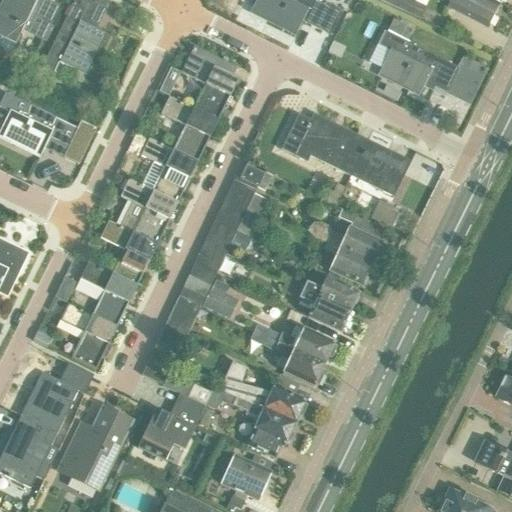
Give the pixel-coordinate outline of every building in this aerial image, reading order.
[(41,42),(58,7),(44,0),(2,0),(3,0),(0,6),(0,37),(15,44),(21,32),(41,42)] [(92,61),(105,35),(96,31),(105,10),(84,0),(74,0),(41,69),(55,76),(60,64),(78,72),(85,58),(92,61)] [(295,37),(302,22),(331,37),(343,13),(316,0),(257,0),(253,8),(269,16),(266,22),(295,37)] [(376,0),(387,5),(393,8),(394,9),(396,10),(400,0),(376,0)] [(453,0),(449,10),(488,30),(500,7),(487,0),(453,0)] [(445,94),(457,68),(407,44),(410,35),(404,27),(391,21),(385,33),(378,46),(390,52),(380,71),(391,77),(388,83),(418,98),(424,84),(445,94)] [(216,123),(237,81),(213,69),(216,62),(192,50),(180,74),(204,86),(192,110),(192,111),(216,123)] [(5,95),(0,104),(0,109),(10,114),(2,132),(16,138),(14,144),(39,157),(38,158),(39,159),(44,149),(46,146),(54,150),(52,153),(78,166),(96,130),(81,123),(77,130),(64,123),(5,95)] [(196,164),(216,123),(192,111),(192,110),(168,98),(160,115),(184,127),(172,151),(172,152),(196,164)] [(344,161),(356,136),(312,114),(309,121),(297,115),(280,150),(306,163),(309,157),(350,178),(356,166),(344,161)] [(136,134),(127,153),(137,158),(146,139),(136,134)] [(393,198),(410,162),(356,136),(344,161),(356,166),(350,178),(393,198)] [(176,206),(196,164),(172,152),(172,151),(148,140),(140,157),(164,168),(152,193),(151,194),(176,206)] [(239,180),(239,181),(256,189),(257,189),(263,176),(263,175),(245,167),(239,180)] [(263,176),(257,189),(264,193),(272,177),(264,173),(263,175),(263,176)] [(235,178),(230,189),(251,200),(253,196),(256,189),(239,181),(239,180),(235,178)] [(155,247),(176,206),(151,194),(152,193),(128,181),(119,198),(130,203),(118,227),(132,234),(131,235),(155,247)] [(335,206),(343,189),(336,185),(332,193),(325,190),(321,200),(335,206)] [(230,189),(224,200),(246,211),(247,209),(251,200),(230,189)] [(251,200),(247,209),(259,215),(265,201),(253,196),(251,200)] [(224,200),(219,211),(241,222),(246,211),(224,200)] [(399,210),(378,201),(370,219),(390,229),(399,210)] [(241,222),(236,232),(244,236),(247,237),(251,240),(253,236),(259,223),(262,216),(259,215),(247,209),(246,211),(241,222)] [(219,211),(214,223),(235,233),(236,232),(241,222),(219,211)] [(308,229),(305,236),(307,237),(326,245),(372,266),(375,258),(378,256),(380,251),(380,249),(381,245),(377,243),(373,241),(379,229),(356,219),(353,226),(351,231),(348,230),(344,239),(330,232),(328,227),(320,223),(313,224),(308,229)] [(135,289),(155,247),(131,235),(132,234),(118,227),(108,222),(99,239),(123,251),(111,275),(111,277),(135,289)] [(214,223),(209,234),(230,244),(235,233),(214,223)] [(230,244),(229,246),(238,249),(244,236),(236,232),(235,233),(230,244)] [(209,234),(203,245),(225,255),(229,246),(230,244),(209,234)] [(0,295),(6,299),(17,275),(27,254),(0,240),(0,295)] [(203,245),(198,255),(220,265),(225,255),(203,245)] [(326,245),(323,251),(336,258),(329,272),(362,288),(372,266),(326,245)] [(198,255),(193,266),(215,277),(220,265),(198,255)] [(115,330),(135,289),(111,277),(111,275),(87,264),(79,281),(103,292),(91,317),(90,318),(115,330)] [(193,266),(188,277),(210,287),(215,277),(193,266)] [(293,276),(289,286),(349,314),(353,307),(355,306),(357,300),(357,298),(358,295),(326,280),(322,289),(305,281),(305,282),(293,276)] [(188,277),(183,288),(204,298),(210,287),(188,277)] [(215,281),(209,292),(223,299),(229,288),(215,281)] [(289,286),(285,294),(297,300),(296,301),(313,309),(308,318),(340,333),(342,330),(344,329),(346,323),(346,321),(349,314),(289,286)] [(183,288),(178,299),(199,309),(204,298),(183,288)] [(217,315),(225,299),(223,299),(209,292),(201,307),(217,315)] [(178,299),(172,310),(194,321),(199,309),(178,299)] [(95,371),(115,330),(90,318),(91,317),(67,305),(59,322),(83,334),(70,359),(95,371)] [(172,310),(167,322),(188,332),(194,321),(172,310)] [(162,332),(161,333),(183,343),(183,342),(188,332),(167,322),(162,332)] [(323,365),(333,344),(303,330),(297,344),(280,336),(277,344),(323,365)] [(38,332),(34,342),(47,348),(51,338),(38,332)] [(161,333),(157,343),(178,353),(183,343),(161,333)] [(265,338),(261,346),(273,352),(277,344),(265,338)] [(151,354),(173,365),(173,364),(178,353),(157,343),(151,354)] [(313,387),(323,365),(277,344),(273,352),(289,359),(283,373),(313,387)] [(151,354),(146,364),(168,375),(173,365),(151,354)] [(232,363),(219,391),(236,398),(235,399),(293,425),(304,402),(273,388),(271,393),(241,385),(244,370),(247,371),(248,370),(232,363)] [(41,374),(20,417),(46,429),(40,440),(51,446),(77,392),(84,396),(93,377),(67,364),(59,382),(41,374)] [(146,364),(141,376),(163,386),(168,375),(146,364)] [(511,377),(511,378),(500,401),(511,406),(511,377)] [(193,386),(186,399),(203,407),(204,406),(210,393),(193,386)] [(220,402),(231,408),(232,406),(235,399),(236,398),(219,391),(212,388),(210,393),(204,406),(215,412),(220,402)] [(179,395),(173,406),(199,419),(204,408),(203,407),(186,399),(179,395)] [(235,399),(232,406),(246,413),(244,417),(257,423),(253,433),(246,447),(274,459),(280,445),(283,446),(293,425),(235,399)] [(155,411),(137,449),(164,462),(171,448),(172,448),(182,453),(194,429),(199,419),(173,406),(168,417),(155,411)] [(97,492),(131,423),(102,408),(89,434),(80,429),(81,426),(80,425),(57,473),(97,492)] [(20,417),(0,458),(0,472),(30,488),(41,465),(48,469),(53,460),(45,457),(51,446),(40,440),(46,429),(20,417)] [(220,442),(205,435),(202,442),(216,449),(220,442)] [(223,442),(218,454),(229,459),(234,447),(223,442)] [(511,454),(486,442),(475,464),(503,478),(497,491),(511,498),(511,454)] [(259,501),(260,500),(271,472),(235,457),(223,486),(259,501)] [(178,488),(125,463),(119,476),(129,476),(127,479),(136,479),(163,492),(169,499),(162,511),(213,511),(175,494),(178,488)] [(448,495),(440,511),(490,511),(490,510),(477,504),(478,502),(468,497),(467,499),(454,493),(448,495)]
